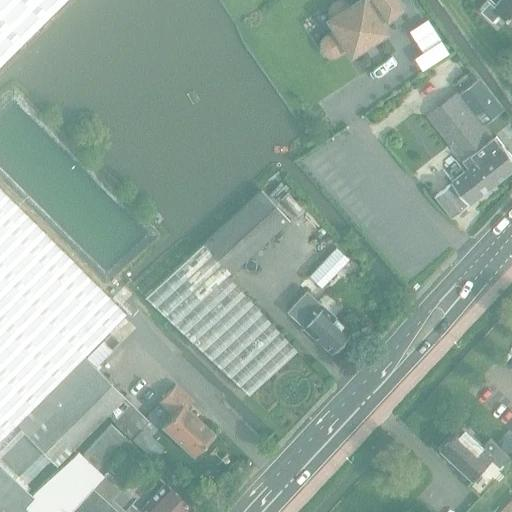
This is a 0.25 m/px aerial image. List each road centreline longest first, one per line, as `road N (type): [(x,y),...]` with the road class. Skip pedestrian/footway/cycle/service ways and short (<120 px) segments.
road 1 (secondary): [(386,377),(257,511)]
road 2 (secondary): [(386,377),(449,319),(461,283)]
road 3 (secondary): [(461,283),(409,327),(386,377)]
